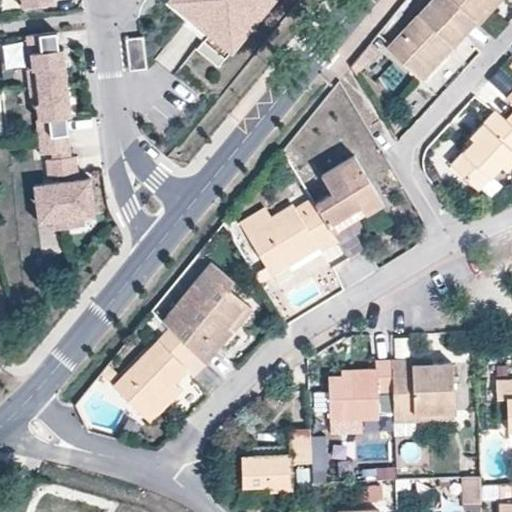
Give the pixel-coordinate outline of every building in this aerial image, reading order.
[(0,0),(0,11),(0,12),(20,9),(18,0),(0,0)] [(253,0),(168,0),(166,3),(186,20),(207,37),(203,42),(197,49),(219,67),(234,49),(231,47),(263,8),(253,0)] [(475,20),(453,0),(431,0),(386,49),(414,75),(447,38),(453,43),(475,20)] [(453,0),(475,20),(487,6),(483,2),(484,0),(453,0)] [(475,20),(480,24),(501,0),(484,0),(483,2),(487,6),(475,20)] [(182,24),(203,42),(207,37),(186,20),(182,24)] [(57,29),(27,32),(29,49),(31,49),(33,66),(33,67),(36,66),(40,100),(37,100),(37,101),(39,116),(37,117),(41,151),(71,148),(67,114),(72,113),(64,45),(59,46),(57,29)] [(149,69),(145,37),(128,39),(132,71),(149,69)] [(447,38),(414,75),(420,80),(453,43),(447,38)] [(356,74),(374,52),(366,46),(350,65),(356,74)] [(29,66),(33,102),(37,101),(37,100),(40,100),(36,66),(33,67),(33,66),(29,66)] [(511,112),(505,120),(494,110),(464,143),(468,147),(453,165),(477,189),(489,177),(499,164),(504,169),(511,159),(511,112)] [(47,156),(49,173),(79,170),(77,153),(47,156)] [(332,194),(314,204),(332,233),(348,224),(382,203),(355,156),(321,176),(332,194)] [(493,181),(504,169),(499,164),(489,177),(493,181)] [(95,212),(91,175),(63,178),(67,215),(84,213),(95,212)] [(67,215),(63,178),(35,181),(39,218),(50,217),(67,215)] [(320,253),(338,243),(332,233),(314,204),(311,199),(295,209),(292,205),(271,218),(245,233),(271,276),(317,249),(320,253)] [(245,233),(271,218),(265,208),(238,222),(245,233)] [(85,221),(84,213),(67,215),(68,223),(85,221)] [(67,215),(50,217),(51,225),(68,223),(67,215)] [(363,249),(348,224),(332,233),(338,243),(347,258),(363,249)] [(169,328),(205,364),(233,331),(228,327),(246,304),(226,288),(233,279),(210,261),(161,321),(169,328)] [(228,327),(233,331),(252,309),(246,304),(228,327)] [(194,377),(205,364),(169,328),(113,385),(142,415),(174,383),(186,370),(194,377)] [(430,357),(407,359),(407,366),(431,365),(430,357)] [(392,392),(391,359),(375,360),(375,368),(352,369),(353,377),(342,377),(330,377),(331,420),(378,418),(377,393),(392,392)] [(392,392),(393,422),(410,421),(410,414),(454,412),(451,364),(431,365),(407,366),(407,359),(391,359),(392,392)] [(508,432),(511,431),(511,380),(495,381),(496,399),(507,399),(508,432)] [(182,390),(174,383),(142,415),(150,423),(182,390)] [(410,414),(410,421),(454,419),(454,412),(410,414)] [(290,462),(310,461),(309,429),(289,429),(290,445),(290,455),(255,457),(241,458),(243,487),(270,486),(270,491),(291,490),(290,462)] [(254,446),(255,457),(290,455),(290,445),(254,446)] [(479,477),(464,477),(464,503),(480,502),(479,485),(479,477)] [(360,499),(383,499),(382,485),(360,485),(360,499)] [(511,511),(511,501),(500,502),(499,511),(511,511)]
